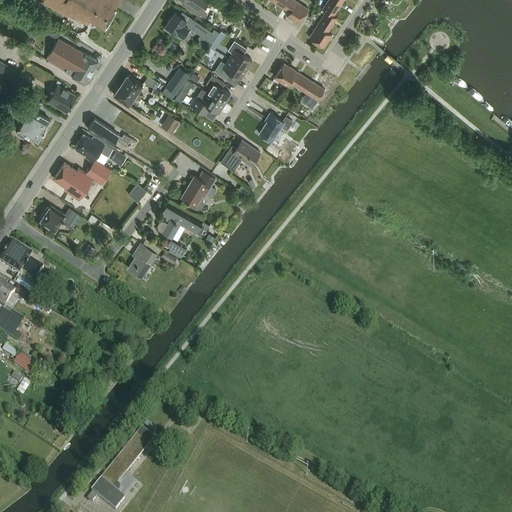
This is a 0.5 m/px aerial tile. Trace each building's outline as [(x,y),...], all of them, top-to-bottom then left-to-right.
[(106,27),(120,0),(36,0),(68,17),(69,15),(75,18),(76,18),(88,25),(91,19),(106,27)] [(182,4),(189,8),(199,15),(200,14),(204,16),(213,2),(210,0),(182,0),(184,1),(182,4)] [(295,0),(275,0),(275,2),(289,11),(296,0),(295,0)] [(289,11),(286,15),(293,19),(302,4),(296,0),(289,11)] [(340,0),(327,0),(322,9),(326,11),(333,15),(342,1),(340,0)] [(302,4),(293,19),(299,23),(308,8),(302,4)] [(235,21),(239,15),(228,9),(225,15),(235,21)] [(212,42),(219,31),(214,28),(212,31),(182,11),(179,14),(175,11),(164,27),(170,32),(172,28),(183,35),(188,26),(212,42)] [(326,11),(317,24),(327,31),(336,17),(333,15),(326,11)] [(363,29),(370,28),(370,26),(375,25),(373,18),(361,21),(363,29)] [(317,24),(313,30),(327,40),(331,33),(327,31),(317,24)] [(313,30),(309,37),(323,46),(327,40),(313,30)] [(84,82),(97,59),(85,52),(85,53),(58,37),(45,59),(84,82)] [(229,58),(246,69),(252,60),(243,54),(247,49),(234,40),(228,50),(232,53),(229,58)] [(240,78),(246,69),(229,58),(226,63),(221,60),(215,70),(228,78),(231,73),(240,78)] [(0,76),(13,84),(19,74),(0,62),(0,76)] [(284,62),(274,77),(280,81),(290,66),(284,62)] [(290,66),(280,81),(286,85),(289,81),(296,70),(290,66)] [(189,74),(179,67),(166,86),(176,92),(189,74)] [(296,70),(289,81),(303,90),(310,79),(296,70)] [(200,77),(193,72),(190,78),(197,82),(200,77)] [(120,83),(140,96),(141,95),(137,92),(143,84),(142,84),(142,83),(128,73),(120,83)] [(213,82),(207,92),(224,103),(230,93),(222,88),(225,83),(212,74),(209,79),(213,82)] [(149,75),(144,82),(153,88),(158,81),(149,75)] [(310,79),(303,90),(306,92),(308,93),(317,99),(324,89),(310,79)] [(138,98),(140,96),(120,83),(113,94),(128,104),(134,95),(138,98)] [(65,111),(75,95),(57,84),(47,100),(65,111)] [(153,88),(150,93),(157,97),(160,92),(153,88)] [(196,95),(190,104),(192,105),(204,114),(209,106),(211,107),(218,112),(224,103),(207,92),(201,88),(196,96),(196,95)] [(277,89),(274,94),(279,97),(282,92),(277,89)] [(306,92),(301,100),(312,107),(317,99),(308,93),(306,92)] [(37,139),(49,119),(29,108),(28,109),(22,105),(23,103),(7,94),(0,105),(0,110),(10,116),(11,114),(22,120),(17,128),(18,128),(16,132),(23,136),(25,132),(37,139)] [(265,120),(267,121),(259,133),(272,141),(282,126),(287,129),(293,120),(286,116),(283,120),(270,112),(265,120)] [(172,132),(180,121),(169,113),(161,125),(172,132)] [(122,136),(94,117),(88,127),(111,143),(115,138),(125,145),(130,137),(124,133),(122,136)] [(151,141),(156,134),(144,125),(139,132),(151,141)] [(109,155),(113,149),(93,136),(91,138),(84,133),(75,147),(86,154),(85,156),(93,161),(95,160),(101,150),(109,155)] [(234,170),(242,159),(251,165),(260,152),(241,139),(236,147),(232,145),(221,161),(234,170)] [(116,150),(111,159),(121,165),(127,156),(116,150)] [(170,174),(175,163),(163,157),(158,168),(170,174)] [(95,160),(93,161),(86,172),(78,168),(77,170),(64,162),(54,179),(66,186),(64,189),(80,199),(94,178),(103,184),(111,170),(95,160)] [(203,200),(201,199),(202,195),(205,197),(215,178),(203,171),(198,178),(193,176),(181,198),(188,202),(187,204),(196,209),(199,208),(201,207),(204,203),(203,200)] [(138,201),(147,190),(137,183),(129,194),(138,201)] [(159,230),(163,232),(162,233),(172,238),(173,237),(180,224),(185,227),(197,233),(197,232),(201,225),(202,224),(167,204),(162,214),(170,219),(168,223),(165,221),(162,220),(160,221),(158,225),(158,227),(159,230)] [(61,222),(71,228),(75,222),(78,224),(83,216),(69,208),(65,215),(50,206),(49,207),(47,207),(40,217),(41,219),(40,220),(56,230),(61,222)] [(180,224),(173,237),(178,239),(185,227),(180,224)] [(170,240),(166,246),(182,255),(186,249),(170,240)] [(11,242),(5,252),(39,274),(43,268),(29,260),(31,255),(11,242)] [(142,277),(157,254),(140,243),(135,251),(138,253),(128,269),(142,277)] [(177,257),(165,250),(162,256),(174,263),(177,257)] [(38,275),(39,274),(5,252),(0,259),(0,263),(19,275),(21,271),(36,280),(35,281),(36,282),(30,292),(35,295),(35,296),(44,302),(47,297),(51,291),(49,290),(50,287),(45,283),(47,280),(38,275)] [(16,285),(23,289),(26,283),(20,279),(16,285)] [(5,306),(14,292),(15,290),(1,280),(0,280),(0,330),(14,339),(15,339),(19,341),(22,336),(18,334),(15,332),(18,328),(24,318),(9,308),(5,306)] [(14,359),(17,353),(18,352),(7,344),(2,351),(14,359)] [(20,355),(14,365),(30,376),(37,366),(20,355)] [(23,379),(14,373),(11,378),(19,384),(23,379)] [(24,379),(16,392),(23,396),(31,383),(24,379)] [(170,406),(167,411),(172,414),(175,410),(170,406)] [(141,429),(136,435),(91,492),(92,493),(88,499),(92,503),(97,497),(115,511),(125,499),(113,490),(153,439),(141,429)]
